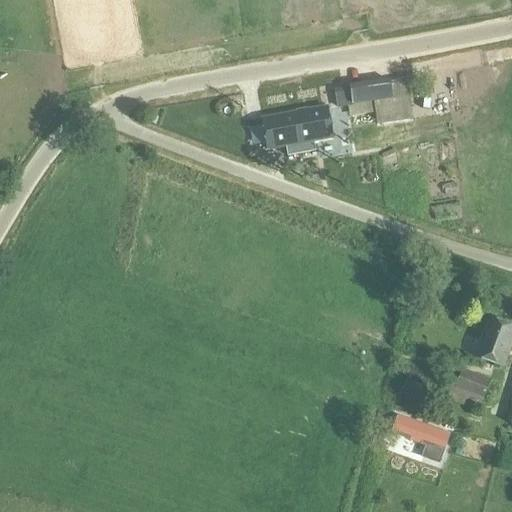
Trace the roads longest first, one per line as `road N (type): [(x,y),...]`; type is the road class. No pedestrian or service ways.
road 1 (unclassified): [(91,116),(511,268)]
road 2 (unclassified): [(91,116),(169,89),(511,26)]
road 3 (unclassified): [(0,228),(41,160),(91,116)]
